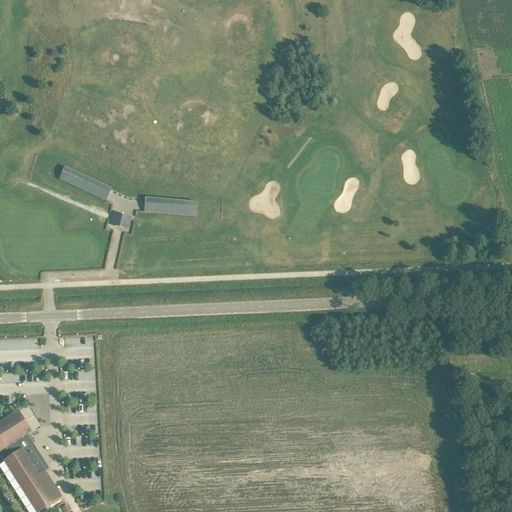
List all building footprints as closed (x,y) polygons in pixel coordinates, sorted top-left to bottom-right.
[(107,200),(112,187),(64,166),(59,179),(107,200)] [(145,198),(144,212),(196,214),(197,200),(145,198)] [(111,225),(129,230),(132,217),(114,212),(111,225)] [(27,406),(18,412),(32,432),(41,425),(27,406)] [(0,454),(7,450),(11,457),(4,462),(35,511),(41,511),(63,498),(46,473),(50,470),(25,433),(19,437),(7,419),(2,423),(0,419),(0,454)]
